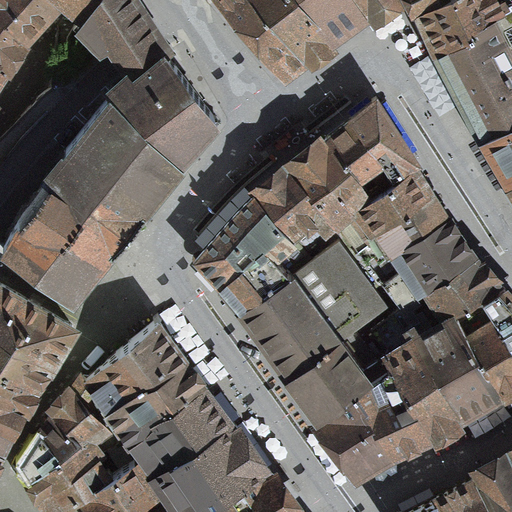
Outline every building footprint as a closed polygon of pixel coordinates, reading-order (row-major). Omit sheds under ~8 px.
[(0,0),(0,22),(29,49),(62,12),(48,0),(0,0)] [(48,0),(62,12),(82,29),(76,35),(101,61),(109,55),(111,59),(122,80),(128,75),(134,82),(171,59),(177,55),(155,23),(140,0),(48,0)] [(305,66),(248,0),(210,0),(284,82),(305,66)] [(248,0),(305,66),(308,71),(337,51),(334,46),(352,31),(365,22),(351,0),(248,0)] [(351,0),(365,22),(371,31),(403,9),(407,15),(411,23),(449,0),(448,0),(351,0)] [(511,12),(511,0),(448,0),(449,0),(411,23),(434,62),(511,12)] [(511,12),(434,62),(480,146),(511,129),(511,12)] [(29,49),(0,22),(0,72),(9,79),(11,81),(29,49)] [(49,190),(0,254),(0,258),(74,312),(184,174),(221,132),(171,59),(134,82),(128,75),(122,80),(105,95),(110,103),(42,185),(49,190)] [(0,92),(9,79),(0,72),(0,92)] [(325,140),(362,186),(384,170),(395,187),(421,171),(424,169),(378,97),(349,121),(325,140)] [(511,129),(480,146),(507,190),(511,187),(511,129)] [(250,193),(255,198),(287,236),(298,249),(321,229),(328,239),(349,225),(374,202),(362,186),(325,140),(321,135),(284,166),(250,193)] [(374,202),(349,225),(366,243),(437,195),(421,171),(395,187),(374,202)] [(437,195),(366,243),(380,263),(390,258),(391,261),(451,219),(437,195)] [(219,293),(287,236),(255,198),(193,262),(219,293)] [(451,219),(391,261),(417,302),(423,298),(480,260),(451,219)] [(219,293),(240,318),(290,281),(277,266),(298,249),(287,236),(219,293)] [(295,278),(290,281),(240,318),(237,320),(286,387),(343,343),(388,308),(339,242),(292,275),(295,278)] [(510,290),(480,260),(423,298),(438,324),(454,315),(483,305),(510,290)] [(0,346),(57,374),(84,330),(0,283),(0,346)] [(483,305),(503,340),(511,333),(511,293),(510,290),(483,305)] [(454,315),(504,405),(511,400),(511,352),(503,340),(483,305),(454,315)] [(438,324),(420,334),(471,424),(491,412),(504,405),(454,315),(438,324)] [(157,322),(85,380),(103,415),(181,353),(157,322)] [(415,327),(404,334),(409,341),(381,359),(392,376),(433,446),(435,450),(466,433),(463,428),(471,424),(420,334),(415,327)] [(511,333),(503,340),(511,352),(511,333)] [(343,343),(286,387),(318,429),(358,401),(375,388),(343,343)] [(57,374),(0,346),(0,402),(27,419),(29,420),(57,374)] [(181,353),(103,415),(126,448),(205,386),(181,353)] [(91,395),(79,371),(52,400),(42,410),(47,416),(41,424),(36,433),(16,464),(28,486),(98,443),(111,432),(84,401),(91,395)] [(392,376),(375,388),(358,401),(396,465),(407,459),(409,461),(422,455),(421,452),(433,446),(392,376)] [(205,386),(126,448),(137,461),(148,480),(234,424),(205,386)] [(358,401),(318,429),(314,433),(357,487),(396,465),(358,401)] [(0,402),(0,456),(5,460),(27,419),(0,402)] [(239,422),(234,424),(148,480),(160,499),(167,511),(216,511),(217,511),(271,471),(266,463),(239,422)] [(511,442),(503,448),(511,460),(511,442)] [(30,496),(40,511),(65,511),(79,505),(114,480),(99,458),(105,453),(98,443),(28,486),(24,488),(30,496)] [(511,511),(511,460),(503,448),(466,466),(470,474),(487,511),(511,511)] [(79,505),(83,511),(141,511),(160,499),(148,480),(137,461),(114,480),(79,505)] [(271,471),(217,511),(216,511),(306,511),(276,468),(271,471)] [(487,511),(470,474),(439,490),(430,495),(434,502),(440,511),(487,511)] [(440,511),(434,502),(414,511),(440,511)]
